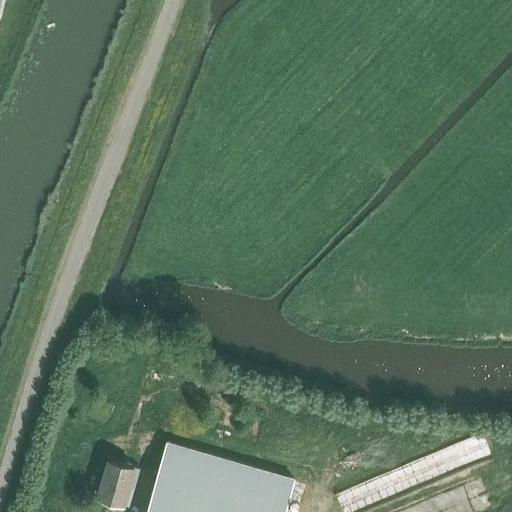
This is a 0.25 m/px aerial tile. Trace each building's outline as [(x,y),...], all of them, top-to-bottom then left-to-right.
[(314,457),(328,410),(288,399),(275,446),(314,457)] [(278,511),(289,476),(167,441),(146,511),(278,511)] [(126,506),(137,467),(108,459),(96,498),(126,506)] [(478,507),(490,504),(480,475),(469,478),(478,507)] [(474,511),(463,480),(368,511),(474,511)]
